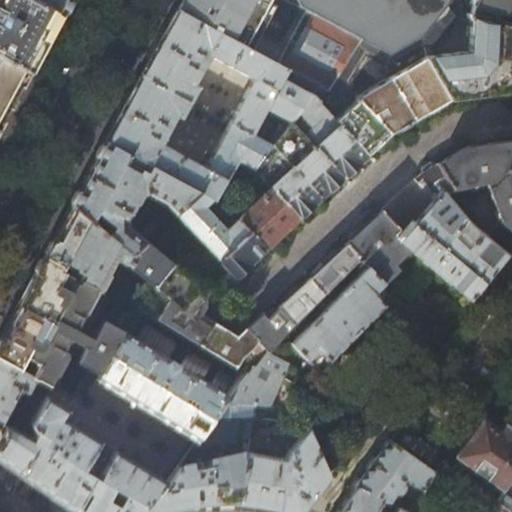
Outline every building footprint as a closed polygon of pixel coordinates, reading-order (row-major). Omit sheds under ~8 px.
[(47,40),(62,12),(38,0),(0,0),(0,55),(30,71),(47,40)] [(67,0),(38,0),(62,12),(67,0)] [(179,0),(175,9),(287,71),(318,88),(328,93),(356,39),(285,0),(179,0)] [(285,0),(356,39),(328,93),(318,88),(311,96),(324,109),(326,107),(332,97),(337,103),(346,87),(363,56),(386,68),(421,48),(421,49),(433,48),(457,19),(459,11),(462,0),(285,0)] [(511,0),(462,0),(459,11),(469,13),(511,22),(511,0)] [(287,71),(175,9),(157,41),(140,75),(190,102),(197,89),(199,90),(201,84),(196,81),(209,57),(252,81),(229,124),(252,136),(265,111),(289,124),(290,122),(311,96),(282,80),(287,71)] [(511,22),(469,13),(459,11),(457,19),(433,48),(421,49),(423,57),(449,100),(511,91),(511,22)] [(423,57),(421,49),(421,48),(386,68),(389,77),(414,120),(449,100),(423,57)] [(0,127),(1,125),(30,71),(0,55),(0,127)] [(389,77),(386,68),(363,56),(346,87),(389,134),(414,120),(389,77)] [(190,102),(140,75),(118,115),(104,141),(211,199),(216,201),(238,162),(253,169),(271,147),(252,136),(229,124),(205,168),(162,144),(175,121),(180,124),(183,119),(182,117),(190,102)] [(389,134),(346,87),(337,103),(330,116),(367,155),(389,134)] [(330,116),(337,103),(332,97),(326,107),(324,109),(311,96),(290,122),(343,177),(367,155),(330,116)] [(343,177),(290,122),(289,124),(271,147),(321,198),(343,177)] [(211,199),(104,141),(83,180),(70,204),(131,254),(146,241),(135,232),(144,213),(135,208),(142,195),(146,193),(166,205),(218,259),(248,231),(237,219),(225,229),(205,206),(211,199)] [(465,148),(437,165),(452,191),(471,187),(471,191),(478,190),(476,186),(485,184),(487,189),(493,186),(500,178),(507,176),(506,170),(511,167),(511,141),(472,147),(465,148)] [(321,198),(271,147),(253,169),(270,188),(299,218),(321,198)] [(399,241),(440,192),(444,195),(452,191),(437,165),(430,163),(421,168),(420,174),(418,175),(381,210),(398,228),(392,234),(399,241)] [(511,167),(506,170),(507,176),(500,178),(493,186),(487,189),(492,200),(488,202),(490,208),(501,223),(488,238),(498,247),(504,251),(507,253),(510,254),(511,251),(511,167)] [(265,249),(299,218),(270,188),(237,219),(248,231),(265,249)] [(455,208),(444,195),(440,192),(399,241),(409,250),(471,301),(508,256),(510,254),(507,253),(504,251),(498,247),(488,238),(472,224),(455,208)] [(131,254),(70,204),(57,228),(43,255),(72,272),(72,274),(100,289),(105,292),(119,266),(111,259),(114,255),(153,287),(173,263),(146,241),(131,254)] [(399,241),(392,234),(398,228),(381,210),(357,232),(353,228),(341,239),(345,243),(358,258),(359,257),(367,265),(385,284),(398,271),(400,272),(404,267),(398,260),(409,250),(399,241)] [(141,234),(147,239),(160,229),(153,222),(141,234)] [(235,276),(265,249),(248,231),(218,259),(235,276)] [(322,293),(358,258),(345,243),(341,239),(304,273),(322,293)] [(72,272),(43,255),(13,311),(0,335),(0,356),(21,368),(27,356),(41,363),(35,375),(37,376),(54,385),(69,358),(67,351),(65,350),(71,339),(86,347),(78,361),(92,369),(88,374),(89,375),(96,379),(126,331),(103,319),(97,332),(80,323),(82,318),(85,318),(100,289),(72,274),(72,272)] [(206,291),(173,263),(153,287),(168,299),(157,318),(198,344),(212,321),(204,316),(208,309),(204,306),(204,296),(206,291)] [(380,289),(385,284),(367,265),(289,341),(307,358),(312,353),(314,354),(320,355),(323,354),(328,359),(384,305),(378,298),(381,297),(381,290),(380,289)] [(292,322),(322,293),(304,273),(273,302),(292,322)] [(116,298),(126,303),(138,280),(128,275),(116,298)] [(267,348),(292,322),(273,302),(245,327),(266,350),(267,348)] [(236,335),(212,321),(198,344),(245,372),(260,354),(261,354),(266,350),(245,327),(236,335)] [(126,331),(96,379),(196,440),(211,420),(224,402),(229,395),(126,331)] [(302,367),(267,348),(266,350),(261,354),(260,354),(245,372),(229,395),(224,402),(268,404),(284,374),(295,379),(302,367)] [(21,368),(0,356),(0,439),(12,424),(5,419),(21,389),(28,392),(37,376),(35,375),(21,368)] [(40,404),(32,416),(29,422),(33,428),(30,434),(12,424),(0,439),(0,459),(74,511),(75,511),(148,511),(144,506),(168,480),(115,449),(98,477),(84,468),(100,440),(62,417),(68,409),(47,395),(45,394),(40,404)] [(26,412),(32,416),(40,404),(34,400),(26,412)] [(309,413),(317,428),(326,418),(313,406),(309,413)] [(247,451),(237,507),(250,508),(263,509),(275,511),(300,511),(330,474),(309,427),(307,430),(305,424),(261,416),(253,417),(249,442),(247,451)] [(253,417),(211,420),(196,440),(168,480),(144,506),(148,511),(175,511),(184,510),(203,507),(211,507),(220,506),(237,507),(247,451),(205,460),(204,452),(206,450),(210,450),(210,444),(249,442),(253,417)] [(511,475),(511,439),(482,417),(454,456),(463,463),(458,470),(465,475),(471,468),(501,490),(511,475)] [(409,511),(397,505),(393,511),(382,511),(379,510),(383,503),(385,504),(387,501),(388,498),(395,490),(396,491),(397,491),(399,490),(400,489),(406,482),(406,478),(422,489),(432,471),(387,439),(352,484),(353,486),(353,487),(355,489),(336,511),(409,511)] [(511,511),(511,475),(501,490),(486,511),(511,511)]
